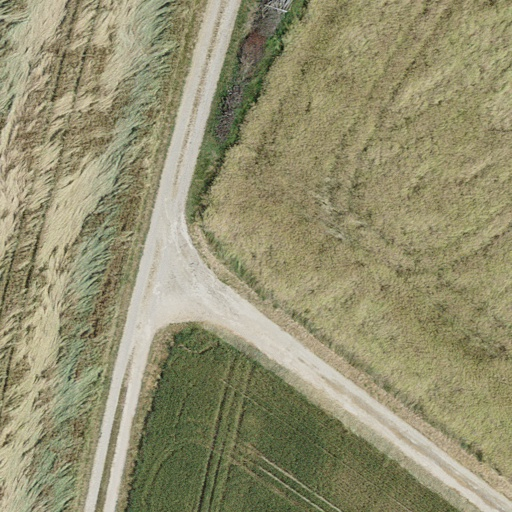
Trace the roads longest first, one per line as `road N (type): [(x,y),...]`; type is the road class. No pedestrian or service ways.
road 1 (track): [(94,511),(221,0)]
road 2 (track): [(153,254),(506,511)]
